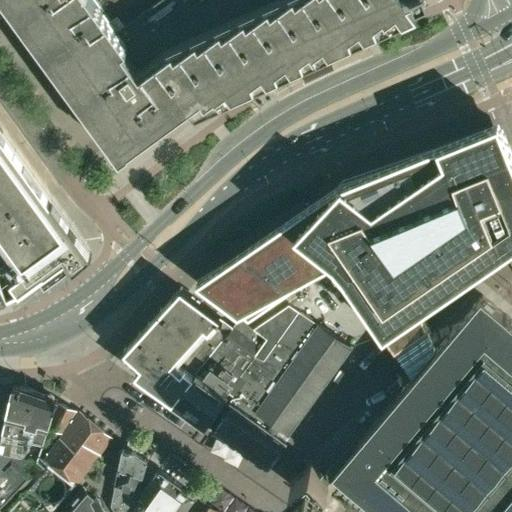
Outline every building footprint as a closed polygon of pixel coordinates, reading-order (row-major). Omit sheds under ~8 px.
[(7,0),(41,46),(57,68),(121,156),(192,104),(197,111),(420,11),(413,0),(157,0),(118,29),(96,0),(7,0)] [(331,60),(301,74),(304,80),(334,67),(331,60)] [(205,275),(197,280),(248,319),(334,261),(384,333),(385,333),(393,344),(412,372),(413,370),(416,373),(434,351),(433,347),(434,346),(424,321),(419,309),(421,308),(420,308),(487,262),(511,245),(511,150),(499,118),(352,177),(342,180),(341,182),(251,244),(205,275)] [(0,285),(7,301),(8,300),(22,293),(74,268),(92,253),(0,128),(0,285)] [(173,399),(202,364),(216,346),(233,325),(182,286),(126,347),(124,348),(141,364),(136,372),(173,399)] [(356,444),(334,469),(385,511),(511,511),(511,318),(483,294),(434,351),(416,373),(356,444)] [(247,378),(212,427),(227,437),(250,453),(268,465),(354,345),(320,322),(319,323),(299,310),(289,303),(253,327),(256,330),(267,338),(255,355),(252,359),(241,374),(247,378)] [(233,325),(216,346),(228,355),(235,346),(252,359),(255,355),(256,330),(253,327),(240,317),(233,325)] [(191,411),(207,423),(233,386),(226,382),(233,372),(229,369),(235,362),(226,356),(221,363),(224,366),(219,372),(215,369),(213,373),(212,372),(204,384),(206,386),(207,388),(207,389),(207,390),(191,411)] [(221,363),(216,359),(208,369),(202,364),(173,399),(191,411),(207,390),(207,389),(207,388),(206,386),(204,384),(212,372),(213,373),(215,369),(219,372),(224,366),(221,363)] [(0,452),(37,461),(58,398),(51,395),(43,392),(22,385),(14,383),(14,384),(13,384),(12,388),(3,430),(3,431),(0,445),(0,452)] [(64,432),(80,411),(60,402),(52,425),(64,432)] [(77,483),(112,435),(81,409),(80,411),(64,432),(44,458),(77,483)] [(116,511),(131,511),(138,491),(148,459),(135,450),(123,447),(111,504),(114,507),(116,511)] [(292,478),(287,482),(291,487),(296,483),(304,492),(299,496),(303,501),(308,497),(312,502),(318,497),(313,493),(323,484),(327,489),(332,484),(328,479),(333,475),(328,470),(324,474),(317,466),(322,462),(317,456),(312,460),(308,455),(303,460),(307,465),(297,473),(293,468),(288,473),(292,478)] [(0,510),(3,507),(32,477),(12,458),(1,468),(0,466),(0,510)] [(131,511),(182,511),(196,494),(159,468),(142,492),(139,491),(131,511)] [(63,511),(102,511),(95,498),(94,499),(84,490),(86,488),(85,487),(63,511)] [(220,511),(221,511),(198,495),(190,511),(220,511)]
